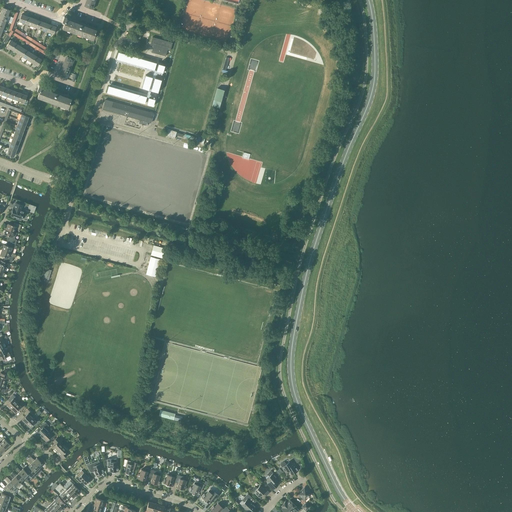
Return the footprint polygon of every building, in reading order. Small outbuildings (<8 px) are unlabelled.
[(92,9),(94,2),(88,0),(86,7),(92,9)] [(1,13),(8,16),(10,10),(3,8),(1,13)] [(0,16),(0,19),(6,22),(8,16),(1,13),(0,16)] [(25,25),(28,17),(22,14),(19,22),(23,23),(22,24),(25,25)] [(31,26),(34,19),(28,17),(25,25),(27,26),(27,24),(31,26)] [(93,40),(97,30),(67,19),(67,18),(64,17),(62,22),(65,23),(63,29),(93,40)] [(37,28),(39,21),(34,19),(31,26),(37,28)] [(42,30),(45,23),(39,21),(37,28),(42,30)] [(48,32),(51,25),(45,23),(42,30),(48,32)] [(51,25),(48,32),(54,34),(57,27),(51,25)] [(170,51),(173,43),(152,37),(150,45),(153,46),(151,53),(166,56),(168,50),(170,51)] [(139,49),(141,41),(128,38),(126,46),(139,49)] [(12,50),(16,44),(11,40),(6,47),(12,50)] [(17,53),(21,47),(16,44),(12,50),(17,53)] [(21,47),(17,53),(22,57),(26,50),(21,47)] [(26,50),(22,57),(27,60),(31,53),(26,50)] [(157,62),(118,50),(115,60),(155,71),(157,62)] [(31,53),(27,60),(32,63),(36,57),(31,53)] [(36,57),(32,63),(38,67),(42,60),(36,57)] [(65,63),(71,65),(73,59),(67,57),(65,63)] [(166,64),(158,62),(156,70),(163,72),(166,64)] [(69,71),(63,69),(60,76),(66,78),(69,71)] [(153,76),(145,73),(141,87),(149,89),(153,76)] [(162,78),(154,76),(150,90),(158,92),(162,78)] [(148,96),(108,84),(105,94),(145,105),(148,96)] [(68,109),(72,99),(41,88),(42,86),(39,85),(37,91),(39,92),(37,98),(68,109)] [(4,88),(2,95),(7,97),(10,90),(4,88)] [(219,108),(222,96),(224,90),(218,88),(213,106),(219,108)] [(13,99),(16,92),(10,90),(7,97),(13,99)] [(16,92),(13,99),(19,101),(21,94),(16,92)] [(27,96),(21,94),(19,101),(24,103),(27,96)] [(156,98),(148,95),(146,104),(154,106),(156,98)] [(151,123),(154,114),(106,100),(103,109),(140,120),(138,124),(147,126),(148,122),(151,123)] [(20,120),(27,123),(29,117),(22,115),(20,120)] [(25,129),(27,123),(20,120),(18,126),(25,129)] [(25,129),(18,126),(16,132),(23,134),(25,129)] [(177,132),(168,130),(166,136),(175,139),(177,132)] [(13,137),(21,140),(23,134),(16,132),(13,137)] [(19,146),(21,140),(13,137),(11,143),(19,146)] [(19,146),(11,143),(9,149),(17,151),(19,146)] [(17,151),(9,149),(7,154),(14,157),(17,151)] [(22,205),(17,203),(16,205),(15,205),(11,215),(17,217),(17,218),(21,220),(24,212),(21,211),(22,205)] [(6,229),(15,232),(16,229),(20,231),(22,225),(14,223),(13,225),(8,224),(6,229)] [(17,233),(15,232),(6,229),(5,234),(9,236),(7,240),(16,244),(17,240),(14,239),(17,233)] [(4,244),(2,250),(12,253),(14,248),(16,249),(17,246),(15,245),(16,244),(11,242),(9,246),(4,244)] [(162,258),(165,248),(154,245),(152,255),(162,258)] [(15,254),(12,253),(2,250),(0,255),(5,257),(4,260),(12,262),(14,257),(15,257),(16,255),(15,254)] [(156,277),(161,260),(151,257),(147,274),(156,277)] [(0,263),(0,268),(6,271),(7,268),(9,269),(11,264),(5,262),(4,265),(0,263)] [(51,270),(46,269),(43,278),(48,280),(51,270)] [(0,375),(0,381),(5,383),(6,380),(10,382),(12,376),(1,373),(0,376),(0,375)] [(5,383),(0,381),(0,390),(7,393),(8,387),(4,386),(5,383)] [(11,409),(17,403),(19,402),(17,399),(18,398),(14,394),(9,399),(11,401),(7,405),(11,409)] [(17,403),(11,409),(15,413),(19,409),(21,411),(26,406),(22,402),(20,405),(17,403)] [(26,424),(32,417),(35,415),(29,409),(23,415),(25,417),(22,420),(26,424)] [(161,410),(159,416),(174,420),(175,414),(161,410)] [(32,417),(26,424),(30,428),(34,424),(36,426),(41,421),(37,417),(35,415),(32,417)] [(40,435),(42,437),(49,431),(46,428),(49,426),(45,422),(39,427),(41,430),(38,433),(38,434),(38,435),(40,436),(40,435)] [(51,433),(49,431),(42,437),(46,441),(51,437),(53,439),(58,435),(54,431),(51,433)] [(57,452),(63,446),(59,441),(61,439),(58,436),(53,441),(56,444),(52,447),(57,452)] [(4,438),(0,441),(0,442),(6,449),(10,444),(6,440),(4,438)] [(63,446),(57,452),(60,454),(59,455),(64,460),(68,455),(66,452),(68,450),(63,446)] [(30,458),(33,462),(40,469),(46,462),(42,458),(40,460),(37,458),(35,460),(31,457),(30,458)] [(117,467),(117,459),(107,459),(108,472),(112,471),(112,472),(112,473),(113,473),(114,473),(115,473),(115,472),(115,471),(119,471),(119,467),(117,467)] [(135,471),(138,463),(128,460),(126,468),(124,467),(123,472),(127,473),(127,474),(127,475),(128,475),(129,475),(130,474),(131,474),(132,470),(135,471)] [(103,468),(102,468),(99,461),(86,465),(91,472),(95,471),(97,475),(98,475),(99,476),(100,475),(101,475),(101,474),(101,473),(104,472),(103,468)] [(33,475),(40,469),(33,462),(29,466),(31,468),(29,470),(32,474),(33,475)] [(286,464),(285,462),(281,464),(282,467),(286,473),(289,471),(290,473),(292,472),(293,473),(297,471),(294,466),(293,467),(290,462),(286,464)] [(16,469),(19,473),(26,480),(28,482),(28,481),(28,480),(27,479),(32,474),(29,470),(28,469),(26,467),(24,470),(23,469),(21,471),(17,468),(16,469)] [(150,476),(152,470),(146,468),(145,471),(141,470),(140,474),(138,474),(137,478),(145,481),(147,475),(150,476)] [(159,480),(161,473),(152,470),(150,476),(153,477),(151,482),(159,485),(160,481),(159,480)] [(88,475),(87,476),(82,471),(75,478),(79,482),(82,480),(86,484),(87,483),(87,484),(88,484),(89,484),(89,483),(90,482),(89,481),(92,478),(88,475)] [(273,473),(271,471),(268,474),(270,476),(267,479),(270,483),(269,484),(274,488),(277,485),(275,484),(277,483),(276,481),(279,478),(274,473),(273,473)] [(13,472),(12,473),(22,484),(26,480),(19,473),(17,475),(13,472)] [(22,484),(12,473),(10,475),(13,479),(11,481),(18,488),(22,484)] [(173,480),(176,481),(178,475),(173,473),(172,476),(168,475),(166,480),(165,479),(164,483),(166,484),(166,485),(167,486),(168,486),(168,487),(169,486),(170,486),(170,485),(171,486),(173,480)] [(178,475),(176,481),(179,482),(177,488),(185,490),(187,486),(185,486),(187,481),(183,480),(184,477),(178,475)] [(18,488),(11,481),(7,477),(6,479),(9,483),(7,485),(7,486),(4,489),(6,491),(12,494),(14,492),(15,493),(16,493),(18,491),(18,490),(17,488),(18,488)] [(202,491),(205,485),(196,481),(192,488),(191,487),(189,491),(192,493),(192,494),(193,495),(194,495),(195,495),(195,494),(197,495),(199,490),(202,491)] [(66,489),(75,498),(79,494),(75,490),(77,488),(72,483),(66,489)] [(264,489),(260,486),(257,489),(255,486),(252,490),(254,492),(259,498),(264,493),(266,496),(269,493),(265,488),(264,489)] [(305,501),(311,494),(305,488),(299,494),(305,501)] [(66,489),(60,495),(66,502),(69,500),(71,502),(75,498),(66,489)] [(211,489),(209,491),(206,495),(205,494),(202,498),(205,500),(204,500),(204,501),(205,502),(205,503),(206,503),(207,502),(208,503),(212,498),(214,500),(218,495),(214,491),(211,489)] [(0,498),(9,502),(12,494),(6,491),(5,494),(2,493),(1,497),(0,496),(0,498)] [(247,511),(251,511),(253,510),(257,506),(254,504),(256,502),(248,494),(242,500),(245,502),(242,505),(246,509),(245,510),(247,511)] [(52,503),(61,511),(65,508),(63,506),(65,503),(59,497),(52,503)] [(0,498),(0,504),(7,507),(9,502),(0,498)] [(95,504),(104,507),(106,501),(97,498),(95,504)] [(297,507),(290,501),(287,503),(286,501),(281,506),(282,508),(282,509),(284,511),(297,511),(299,510),(297,508),(297,507)] [(148,511),(151,511),(154,503),(149,502),(146,511),(148,511)] [(61,511),(52,503),(46,509),(48,511),(61,511)] [(157,511),(159,505),(154,503),(151,511),(157,511)] [(219,511),(221,511),(222,511),(223,511),(228,508),(223,504),(221,506),(218,503),(215,507),(214,506),(211,509),(213,511),(219,511)] [(306,511),(310,507),(306,503),(302,507),(306,511)]
